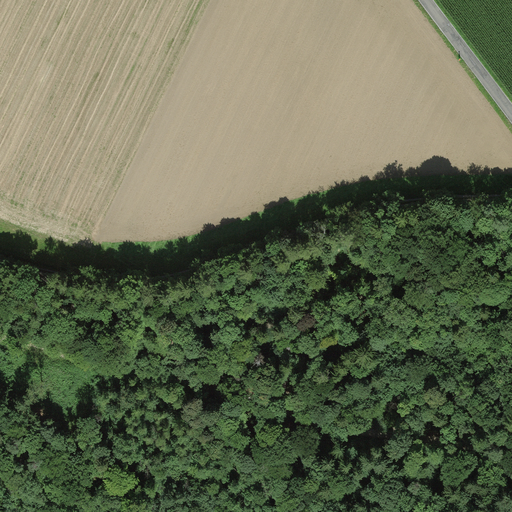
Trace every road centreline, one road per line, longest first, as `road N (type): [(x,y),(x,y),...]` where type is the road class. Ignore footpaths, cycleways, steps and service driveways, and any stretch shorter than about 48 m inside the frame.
road 1 (track): [(0,260),(97,280),(165,278),(366,211),(511,196)]
road 2 (track): [(511,454),(299,416),(0,339)]
road 3 (unclassified): [(511,114),(427,0)]
